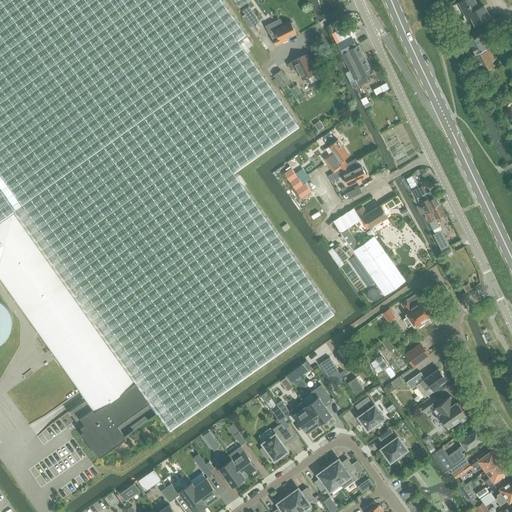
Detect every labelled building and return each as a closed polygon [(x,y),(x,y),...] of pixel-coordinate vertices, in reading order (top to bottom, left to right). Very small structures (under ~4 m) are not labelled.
[(0,0),(0,220),(14,211),(133,378),(157,412),(170,429),(334,313),(234,172),(299,125),(238,39),(246,34),(221,0),(0,0)] [(234,0),(240,8),(250,1),(249,0),(234,0)] [(472,0),(462,0),(457,3),(464,16),(468,14),(474,25),(489,17),(482,5),(477,8),(472,0)] [(249,6),(243,11),(253,26),(260,21),(249,6)] [(280,19),(265,26),(267,30),(269,34),(270,34),(273,40),(276,46),(289,40),(288,38),(297,34),(294,28),(295,27),(293,22),(292,23),(291,21),(283,25),(280,19)] [(341,19),(329,25),(333,34),(345,28),(341,19)] [(488,30),(469,41),(476,53),(485,48),(484,47),(491,43),(488,38),(492,36),(488,30)] [(336,40),(335,41),(338,46),(342,54),(343,53),(356,79),(355,79),(359,86),(368,81),(365,74),(369,72),(372,71),(354,36),(352,32),(342,37),(336,40)] [(497,41),(491,44),(497,54),(502,51),(497,41)] [(476,53),(474,55),(484,72),(495,66),(492,61),(495,60),(492,55),(494,55),(490,48),(486,50),(485,48),(476,53)] [(294,61),(287,64),(290,70),(297,67),(303,79),(316,73),(307,55),(294,61)] [(281,70),(273,75),(275,78),(281,85),(282,88),(290,82),(281,70)] [(386,90),(389,89),(388,88),(386,83),(380,86),(383,91),(386,90)] [(297,85),(291,88),(299,101),(304,97),(297,85)] [(360,99),(362,102),(363,105),(369,102),(366,96),(360,99)] [(323,126),(319,120),(314,124),(318,130),(323,126)] [(328,132),(322,136),(322,137),(326,142),(332,137),(328,132)] [(332,151),(323,158),(333,171),(334,172),(341,168),(347,164),(344,160),(349,156),(337,140),(329,146),(332,151)] [(341,168),(334,172),(337,178),(343,175),(348,185),(367,176),(365,172),(362,166),(352,171),(351,171),(347,164),(341,168)] [(285,172),(284,173),(302,198),(312,191),(306,182),(311,178),(308,174),(307,174),(303,168),(295,173),(295,172),(292,168),(285,172)] [(420,171),(423,178),(429,175),(425,168),(420,171)] [(412,175),(406,178),(411,187),(416,185),(412,175)] [(422,186),(414,190),(414,191),(418,200),(425,213),(441,205),(437,198),(434,199),(431,193),(428,195),(423,185),(422,186)] [(344,195),(342,196),(337,187),(335,188),(341,199),(345,197),(344,195)] [(360,187),(346,193),(348,197),(346,198),(349,199),(362,193),(360,187)] [(341,216),(334,220),(341,232),(384,295),(405,281),(405,280),(374,236),(359,246),(347,228),(348,228),(362,220),(365,224),(367,223),(370,228),(388,218),(380,205),(367,213),(363,206),(355,211),(354,208),(344,214),(341,216)] [(441,205),(425,213),(435,233),(433,235),(441,250),(449,245),(442,231),(441,229),(440,227),(436,220),(439,218),(445,215),(441,205)] [(401,212),(404,217),(409,213),(407,209),(401,212)] [(14,211),(0,220),(0,277),(92,407),(79,417),(84,423),(80,426),(98,451),(123,434),(124,435),(157,412),(133,378),(14,211)] [(328,251),(339,267),(344,264),(332,247),(328,251)] [(446,258),(453,254),(450,249),(443,252),(446,258)] [(463,287),(466,292),(471,289),(468,284),(463,287)] [(408,299),(402,304),(407,312),(406,313),(408,316),(404,319),(409,327),(413,324),(415,326),(417,325),(418,327),(424,323),(423,321),(432,314),(421,298),(420,300),(416,294),(408,300),(408,299)] [(390,309),(383,313),(388,321),(395,317),(390,309)] [(421,344),(407,354),(415,365),(429,355),(425,350),(421,344)] [(381,356),(371,363),(378,373),(388,366),(381,356)] [(330,357),(319,364),(334,387),(342,382),(340,378),(346,374),(343,370),(340,373),(330,357)] [(294,369),(285,376),(286,377),(290,383),(299,376),(294,369)] [(421,372),(407,382),(411,389),(415,386),(424,398),(427,396),(441,386),(440,384),(446,380),(439,369),(425,378),(421,372)] [(286,377),(280,381),(288,391),(293,387),(286,377)] [(356,377),(348,383),(356,394),(364,389),(356,377)] [(395,389),(391,383),(386,387),(390,392),(395,389)] [(307,405),(306,405),(319,423),(331,414),(325,406),(324,404),(331,399),(321,384),(310,392),(315,399),(307,405)] [(267,391),(261,395),(271,408),(276,404),(267,391)] [(424,404),(419,407),(420,407),(420,408),(423,412),(424,413),(424,414),(430,409),(440,423),(443,421),(448,428),(458,420),(460,422),(462,422),(466,420),(466,417),(465,415),(466,414),(458,402),(455,404),(449,397),(443,402),(442,401),(439,403),(435,398),(434,396),(434,397),(424,404)] [(368,397),(355,406),(357,405),(364,414),(359,417),(368,430),(373,426),(375,429),(381,425),(379,422),(384,418),(375,406),(374,406),(368,397)] [(304,401),(291,410),(307,432),(319,423),(306,405),(307,405),(304,401)] [(283,402),(278,406),(286,417),(291,414),(283,402)] [(265,446),(261,449),(267,457),(271,454),(274,459),(287,450),(283,445),(296,436),(289,425),(285,428),(281,422),(271,430),(274,433),(263,441),(262,441),(265,446)] [(436,451),(432,455),(444,472),(449,469),(448,468),(464,457),(465,457),(463,453),(483,439),(481,436),(482,435),(477,428),(459,440),(463,445),(459,448),(449,455),(443,447),(436,451)] [(391,429),(378,438),(380,437),(386,446),(382,449),(391,462),(396,458),(398,460),(403,457),(401,454),(407,450),(398,438),(397,438),(391,429)] [(209,431),(203,436),(207,441),(213,437),(209,431)] [(239,432),(234,435),(241,445),(246,441),(239,432)] [(427,435),(422,439),(426,444),(432,440),(427,435)] [(444,446),(449,453),(461,445),(456,438),(444,446)] [(428,450),(431,454),(432,454),(436,451),(430,443),(428,444),(426,446),(428,450)] [(241,447),(228,456),(244,477),(256,468),(241,447)] [(478,461),(472,465),(474,467),(475,466),(477,470),(483,466),(486,470),(499,461),(492,451),(486,455),(484,452),(476,458),(478,460),(477,460),(478,461)] [(228,456),(216,464),(232,486),(244,477),(228,456)] [(464,457),(448,468),(449,469),(453,475),(463,468),(466,472),(472,467),(469,463),(465,457),(464,457)] [(333,462),(327,466),(340,483),(340,484),(344,489),(354,482),(348,474),(355,469),(354,469),(347,459),(341,463),(339,460),(334,463),(333,462)] [(357,460),(351,464),(355,468),(354,469),(355,469),(357,473),(363,468),(357,460)] [(490,477),(485,481),(488,485),(507,471),(499,461),(486,470),(490,477)] [(206,463),(201,467),(208,476),(213,473),(211,470),(206,464),(206,463)] [(320,478),(314,482),(322,493),(328,488),(330,491),(340,484),(340,483),(327,466),(321,470),(323,471),(318,475),(320,478)] [(154,469),(138,480),(145,491),(161,480),(154,469)] [(194,486),(207,504),(219,495),(206,478),(194,486)] [(498,497),(496,499),(501,506),(508,500),(509,502),(511,500),(511,481),(500,490),(501,492),(497,495),(498,497)] [(192,482),(179,491),(194,511),(195,511),(207,504),(194,486),(192,482)] [(134,483),(120,493),(126,501),(140,491),(134,483)] [(171,483),(166,487),(174,498),(179,495),(171,483)] [(462,487),(459,490),(471,507),(478,502),(467,486),(466,485),(465,485),(462,487)] [(166,487),(161,490),(170,501),(174,498),(166,487)] [(486,487),(476,494),(479,498),(489,492),(486,487)] [(293,490),(287,495),(299,511),(300,511),(310,505),(308,503),(314,498),(307,488),(301,492),(298,489),(294,492),(293,490)] [(489,492),(479,498),(482,503),(486,508),(487,508),(496,502),(489,492)] [(280,507),(274,511),(299,511),(287,495),(281,499),(282,500),(278,504),(280,507)] [(482,503),(476,507),(479,511),(489,511),(487,508),(486,508),(482,503)]
